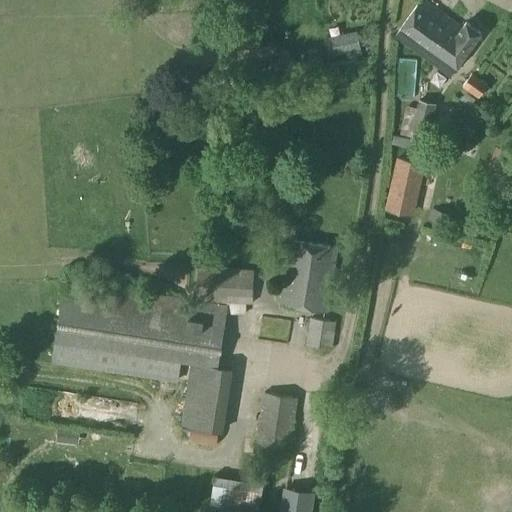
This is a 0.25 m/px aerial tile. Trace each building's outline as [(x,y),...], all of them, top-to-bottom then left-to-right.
[(421,0),(395,36),(450,76),(480,34),(466,23),(462,28),(423,0),(421,0)] [(357,35),(327,42),(331,59),(345,56),(346,60),(362,57),(357,35)] [(280,60),(269,60),(270,74),(291,73),(290,60),(280,61),(280,60)] [(324,70),(327,80),(340,75),(336,66),(324,70)] [(471,74),(462,86),(477,97),(478,97),(486,85),(471,74)] [(253,110),(263,110),(264,96),(253,96),(253,110)] [(417,110),(412,133),(429,136),(436,106),(419,102),(417,110)] [(386,208),(410,213),(421,163),(396,158),(386,208)] [(446,224),(449,214),(432,209),(429,219),(446,224)] [(281,305),(326,312),(336,247),(291,240),(281,305)] [(197,301),(226,302),(245,303),(252,303),(253,271),(198,269),(197,301)] [(65,281),(52,362),(175,382),(179,360),(215,366),(224,313),(225,307),(197,303),(185,301),(65,281)] [(306,345),(332,348),(335,323),(310,319),(306,345)] [(255,452),(288,458),(298,398),(265,393),(255,452)] [(195,436),(216,445),(222,429),(201,421),(195,436)] [(68,432),(57,431),(56,441),(67,442),(68,432)] [(295,466),(286,511),(312,511),(320,470),(295,466)] [(264,511),(265,483),(219,483),(218,511),(264,511)]
